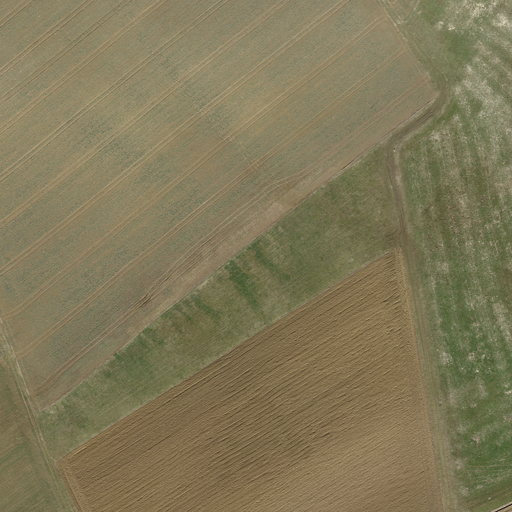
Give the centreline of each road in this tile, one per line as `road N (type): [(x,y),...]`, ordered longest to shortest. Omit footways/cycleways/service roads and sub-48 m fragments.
road 1 (track): [(388,0),(442,83),(429,113),(388,149),(451,511)]
road 2 (track): [(77,511),(38,431),(0,309)]
